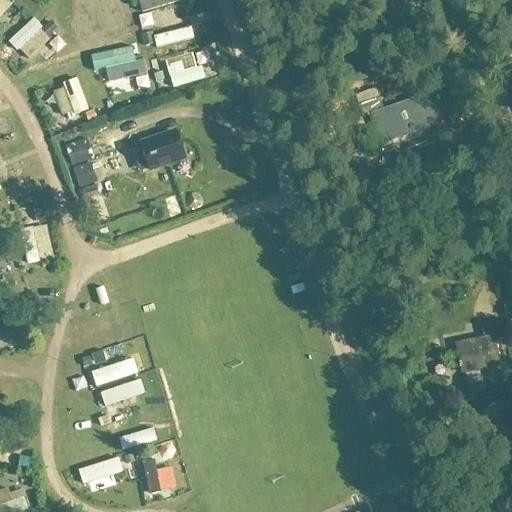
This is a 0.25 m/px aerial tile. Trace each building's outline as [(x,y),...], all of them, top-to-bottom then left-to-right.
[(212,0),(196,0),(200,14),(216,10),(212,0)] [(28,58),(47,39),(39,32),(21,51),(28,58)] [(150,32),(142,34),(144,46),(153,44),(150,32)] [(171,42),(173,57),(191,55),(189,39),(171,42)] [(94,71),(134,62),(135,61),(132,46),(91,56),(94,71)] [(209,76),(179,80),(180,93),(211,89),(209,76)] [(146,85),(148,97),(161,95),(158,83),(146,85)] [(372,100),(361,104),(365,117),(372,115),(381,144),(437,127),(428,98),(376,113),(372,100)] [(174,133),(142,144),(142,143),(131,146),(140,171),(150,168),(151,171),(183,160),(174,133)] [(458,147),(454,156),(462,161),(467,152),(458,147)] [(110,185),(129,178),(119,153),(101,160),(110,185)] [(90,162),(75,168),(82,187),(97,182),(90,162)] [(96,185),(82,189),(85,199),(99,195),(96,185)] [(57,231),(31,237),(37,261),(62,255),(57,231)] [(484,337),(456,343),(462,373),(500,366),(494,336),(505,334),(502,321),(481,326),(484,337)] [(118,393),(119,378),(80,376),(80,392),(118,393)] [(100,417),(99,427),(122,430),(123,420),(100,417)] [(6,445),(2,469),(11,470),(15,446),(6,445)] [(120,493),(136,485),(125,462),(109,470),(120,493)] [(183,499),(179,475),(168,477),(172,500),(183,499)] [(167,480),(158,482),(162,501),(170,499),(167,480)]
